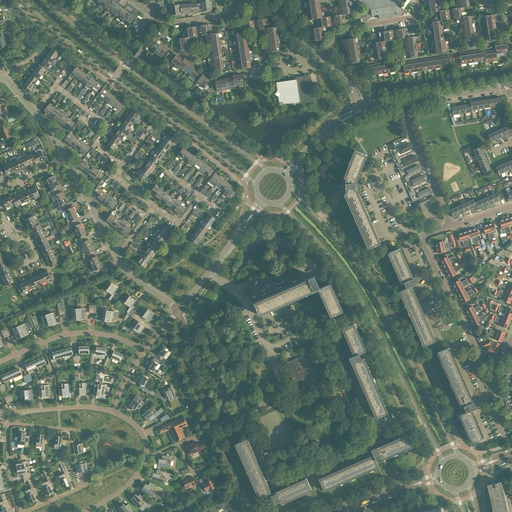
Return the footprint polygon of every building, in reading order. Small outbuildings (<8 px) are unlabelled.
[(112,0),(107,0),(103,7),(107,10),(113,1),(112,0)] [(203,0),(204,2),(199,2),(199,4),(197,4),(197,3),(191,4),(186,4),(185,4),(180,5),(180,4),(173,5),(172,1),(167,2),(169,15),(174,15),(174,14),(175,14),(176,15),(181,14),(181,15),(187,14),(193,13),(193,14),(199,13),(198,12),(200,12),(206,11),(206,10),(207,10),(207,11),(212,10),(210,0),(203,0)] [(306,0),(301,1),(301,4),(307,3),(308,12),(303,13),(303,16),(309,15),(309,20),(318,18),(320,28),(311,29),(312,34),(310,34),(310,37),(312,37),(313,41),(323,40),(323,35),(324,35),(323,33),(324,33),(324,32),(323,32),(323,27),(332,26),(343,24),(341,15),(350,13),(350,9),(351,8),(351,5),(349,5),(348,0),(337,0),(339,7),(337,7),(337,9),(337,11),(338,10),(338,15),(331,16),(321,18),(320,13),(321,13),(321,12),(320,12),(320,10),(319,10),(317,2),(319,2),(318,0),(306,0)] [(372,16),(378,15),(379,19),(391,17),(390,13),(397,12),(396,8),(396,6),(400,0),(357,0),(371,10),(372,16)] [(425,0),(427,5),(425,5),(425,8),(427,8),(428,13),(434,12),(436,21),(429,22),(432,38),(430,39),(430,42),(432,41),(434,54),(446,52),(446,50),(447,50),(447,49),(446,49),(444,40),(445,40),(445,38),(444,38),(444,37),(443,37),(441,29),(442,28),(442,26),(443,26),(443,25),(442,25),(441,20),(447,20),(450,19),(453,19),(459,18),(459,22),(458,23),(459,24),(460,24),(460,25),(461,25),(462,34),(461,34),(461,36),(460,36),(461,37),(462,37),(462,42),(471,41),(474,40),(473,36),(475,35),(475,32),(473,32),(472,24),(473,23),(473,20),(471,20),(470,16),(464,17),(462,7),(469,6),(468,2),(474,1),(473,0),(457,0),(456,0),(456,2),(455,2),(456,4),(456,3),(457,8),(451,9),(449,9),(446,10),(440,11),(439,6),(440,6),(440,5),(439,5),(439,3),(437,4),(436,0),(425,0)] [(113,1),(107,10),(110,12),(117,3),(113,1)] [(120,6),(117,3),(110,12),(114,15),(120,6)] [(124,9),(120,6),(114,15),(117,18),(124,9)] [(124,9),(117,18),(121,20),(128,11),(124,9)] [(128,11),(121,20),(125,23),(131,14),(128,11)] [(135,17),(131,14),(125,23),(128,26),(135,17)] [(496,20),(496,19),(495,19),(495,14),(483,16),(483,20),(482,21),(482,24),(484,24),(485,32),(483,33),(484,36),(486,36),(486,40),(498,38),(498,34),(498,33),(498,32),(497,32),(497,30),(496,31),(495,22),(496,22),(496,20)] [(234,33),(235,38),(233,38),(233,41),(235,41),(236,50),(235,50),(235,53),(237,53),(238,61),(236,62),(237,65),(239,65),(239,69),(250,68),(250,63),(251,63),(248,48),(247,48),(246,40),(247,40),(246,31),(254,30),(258,30),(263,29),(265,37),(266,37),(267,45),(266,45),(267,53),(279,51),(278,47),(284,46),(283,43),(278,44),(276,35),(282,34),(281,31),(276,32),(275,27),(266,28),(265,19),(256,20),(252,21),(242,22),(243,32),(234,33)] [(196,26),(193,27),(184,28),(186,38),(177,39),(179,51),(190,50),(189,45),(190,45),(189,37),(197,36),(200,36),(206,35),(207,42),(209,42),(210,51),(209,51),(211,66),(212,66),(213,70),(223,69),(223,64),(224,64),(224,61),(222,61),(221,53),(227,52),(226,49),(221,49),(219,41),(225,40),(224,37),(219,37),(218,33),(209,34),(208,25),(196,26)] [(373,43),(374,47),(370,48),(371,51),(374,51),(376,60),(386,58),(385,49),(386,49),(385,41),(394,40),(403,39),(404,46),(405,46),(405,50),(404,50),(405,58),(417,56),(417,52),(419,51),(418,48),(416,48),(414,37),(405,38),(404,28),(392,30),(381,32),(382,41),(373,43)] [(152,48),(158,39),(154,37),(148,45),(152,48)] [(361,42),(356,43),(355,38),(343,40),(345,48),(346,48),(347,56),(346,56),(347,64),(359,62),(358,58),(364,57),(363,54),(358,55),(356,46),(362,45),(361,42)] [(152,48),(155,50),(160,43),(161,44),(162,42),(158,39),(152,48)] [(459,53),(461,63),(459,63),(459,66),(461,66),(461,64),(484,60),(485,63),(497,61),(496,54),(508,52),(506,41),(494,43),(495,50),(484,52),(483,50),(459,53)] [(155,50),(154,52),(158,55),(164,46),(161,44),(160,43),(155,50)] [(168,49),(164,46),(158,55),(162,57),(168,49)] [(52,48),(48,53),(55,58),(57,60),(61,54),(52,48)] [(55,58),(48,53),(45,58),(51,63),(55,58)] [(173,66),(180,58),(176,55),(170,63),(173,66)] [(404,73),(432,69),(452,66),(450,55),(402,62),(404,73)] [(51,63),(45,58),(41,64),(47,69),(51,63)] [(183,60),(180,58),(173,66),(177,69),(178,67),(183,60)] [(184,58),(183,60),(178,67),(182,70),(188,61),(184,58)] [(192,64),(188,61),(182,70),(186,73),(192,64)] [(393,61),(369,65),(371,75),(395,72),(393,61)] [(39,64),(36,68),(34,70),(35,70),(42,75),(46,69),(39,64)] [(192,64),(186,73),(189,75),(195,69),(196,67),(192,64)] [(76,66),(71,73),(69,75),(75,79),(76,77),(81,70),(79,69),(80,69),(76,66)] [(195,69),(189,75),(188,77),(193,80),(199,71),(195,69)] [(35,70),(31,75),(38,80),(42,75),(35,70)] [(86,74),(81,70),(76,77),(81,81),(86,74)] [(203,74),(199,71),(193,80),(196,83),(203,74)] [(86,74),(81,81),(86,85),(91,78),(86,74)] [(203,74),(196,83),(200,85),(206,77),(203,74)] [(38,80),(31,75),(27,80),(34,85),(38,80)] [(298,79),(276,82),(277,90),(274,94),(278,96),(279,105),(305,101),(305,102),(313,101),(310,75),(301,76),(302,81),(296,81),(296,80),(298,79)] [(210,79),(206,77),(200,85),(204,88),(210,79)] [(96,82),(91,78),(86,85),(85,87),(86,88),(86,89),(88,89),(90,90),(91,89),(96,82)] [(27,80),(23,85),(30,90),(29,92),(31,95),(33,92),(33,93),(35,91),(34,90),(37,87),(34,85),(27,80)] [(102,86),(96,82),(91,89),(97,93),(102,86)] [(103,87),(103,88),(98,95),(103,98),(108,92),(105,89),(103,87)] [(108,92),(103,98),(108,102),(113,95),(108,92)] [(113,95),(108,102),(106,104),(111,108),(113,106),(118,99),(115,97),(115,96),(113,95)] [(118,99),(113,106),(117,109),(114,114),(117,116),(122,109),(120,107),(123,103),(118,99)] [(49,115),(54,108),(49,104),(44,111),(47,113),(47,114),(49,115)] [(59,112),(54,108),(49,115),(54,118),(59,112)] [(133,109),(130,114),(136,119),(140,114),(133,109)] [(59,112),(54,118),(59,122),(64,115),(59,112)] [(130,114),(127,118),(127,117),(125,119),(126,120),(126,119),(132,124),(136,119),(130,114)] [(69,119),(64,115),(59,122),(64,126),(69,119)] [(74,123),(69,119),(64,126),(69,130),(74,123)] [(126,120),(123,123),(123,122),(121,124),(122,125),(122,124),(129,129),(132,124),(126,119),(126,120)] [(122,125),(118,129),(125,134),(129,129),(122,124),(122,125)] [(10,136),(6,127),(0,130),(4,139),(10,136)] [(505,127),(499,130),(502,137),(508,134),(505,127)] [(118,129),(114,135),(121,140),(125,134),(118,129)] [(499,130),(493,132),(497,139),(502,137),(499,130)] [(493,132),(487,135),(491,142),(497,139),(493,132)] [(69,143),(74,137),(69,133),(64,139),(69,143)] [(121,140),(114,135),(111,140),(117,145),(121,140)] [(164,140),(171,145),(174,140),(168,135),(164,140)] [(74,137),(69,143),(73,146),(72,146),(74,148),(75,147),(80,140),(74,137)] [(413,150),(408,138),(396,144),(400,155),(413,150)] [(85,144),(80,140),(75,147),(80,151),(85,144)] [(117,145),(111,140),(107,145),(113,150),(117,145)] [(171,145),(164,140),(160,145),(167,150),(171,145)] [(90,148),(85,144),(80,151),(85,155),(90,148)] [(167,150),(160,145),(156,150),(163,155),(167,150)] [(39,147),(40,149),(35,151),(36,153),(40,162),(45,160),(43,155),(46,154),(42,146),(39,147)] [(183,147),(178,155),(176,157),(179,159),(181,157),(183,158),(188,152),(185,149),(183,147)] [(476,156),(483,152),(480,147),(473,150),(476,156)] [(155,152),(153,155),(159,160),(163,155),(156,150),(155,149),(154,151),(155,152)] [(355,150),(344,178),(344,179),(343,180),(343,181),(343,183),(342,183),(342,188),(343,188),(343,189),(343,190),(343,191),(344,192),(344,193),(343,194),(367,249),(379,243),(357,191),(355,192),(354,189),(354,188),(357,187),(357,183),(354,182),(365,154),(355,150)] [(193,156),(188,152),(183,158),(188,162),(193,156)] [(485,158),(483,152),(476,156),(478,161),(485,158)] [(30,164),(26,156),(25,153),(20,156),(21,158),(22,158),(26,166),(30,164)] [(31,153),(26,156),(30,164),(35,162),(36,164),(31,153)] [(31,153),(36,164),(40,162),(36,153),(32,155),(31,153)] [(151,157),(149,160),(156,165),(159,160),(153,155),(151,154),(150,155),(151,156),(151,157)] [(198,159),(193,156),(188,162),(193,166),(198,159)] [(416,156),(402,161),(404,166),(418,161),(416,156)] [(22,158),(21,158),(17,160),(21,168),(26,166),(22,158)] [(485,158),(478,161),(481,167),(488,164),(485,158)] [(146,161),(148,162),(145,165),(152,170),(156,165),(149,160),(147,159),(146,161)] [(198,170),(203,163),(198,159),(193,166),(192,168),(194,170),(196,168),(198,170)] [(21,168),(17,160),(12,162),(16,171),(21,168)] [(84,170),(89,164),(83,160),(78,166),(84,170)] [(12,173),(8,164),(7,162),(2,164),(3,167),(7,175),(12,173)] [(12,162),(8,164),(12,173),(16,171),(12,162)] [(510,169),(507,162),(501,165),(504,172),(510,169)] [(203,163),(198,170),(204,174),(209,167),(203,163)] [(89,164),(84,170),(89,174),(94,167),(89,164)] [(491,169),(488,164),(481,167),(483,173),(491,169)] [(145,165),(141,170),(148,176),(152,170),(145,165)] [(422,171),(419,165),(407,171),(410,177),(422,171)] [(504,172),(501,165),(495,167),(499,175),(504,172)] [(99,171),(94,167),(89,174),(94,178),(99,171)] [(214,171),(209,167),(204,174),(209,177),(214,171)] [(141,170),(140,172),(138,170),(135,174),(144,181),(148,176),(141,170)] [(99,171),(94,178),(97,180),(97,181),(98,182),(104,175),(99,171)] [(210,180),(208,182),(210,184),(213,186),(215,184),(220,177),(216,174),(217,174),(215,173),(210,180)] [(48,185),(57,181),(54,175),(46,179),(48,185)] [(424,175),(411,181),(414,187),(427,181),(424,175)] [(220,177),(215,184),(220,187),(225,181),(220,177)] [(59,187),(57,181),(48,185),(51,190),(51,191),(55,189),(59,187)] [(230,185),(225,181),(220,187),(225,191),(230,185)] [(155,196),(160,189),(155,185),(150,192),(155,196)] [(225,191),(223,193),(231,199),(230,199),(231,199),(235,193),(233,192),(235,188),(230,185),(225,191)] [(31,189),(35,198),(40,195),(36,187),(31,189)] [(97,197),(102,190),(97,187),(92,193),(97,197)] [(429,188),(417,193),(420,199),(431,194),(429,188)] [(31,189),(26,191),(30,200),(31,202),(36,200),(35,198),(31,189)] [(165,193),(160,189),(155,196),(160,200),(165,193)] [(107,194),(102,190),(97,197),(102,201),(107,194)] [(26,191),(22,193),(25,202),(30,200),(26,191)] [(56,191),(49,195),(51,197),(54,196),(56,201),(66,197),(65,197),(65,196),(64,194),(63,192),(62,193),(62,192),(57,194),(56,191)] [(25,202),(22,193),(17,196),(21,204),(25,202)] [(165,193),(160,200),(165,203),(170,197),(165,193)] [(497,193),(491,195),(494,202),(500,200),(497,193)] [(112,198),(107,194),(102,201),(107,205),(112,198)] [(21,204),(17,196),(13,198),(11,195),(11,196),(16,206),(21,204)] [(491,195),(486,198),(489,205),(494,202),(491,195)] [(11,196),(7,198),(11,206),(15,204),(16,206),(11,196)] [(56,201),(59,207),(56,208),(57,211),(65,207),(64,205),(67,203),(67,202),(67,200),(66,198),(66,197),(56,201)] [(176,201),(170,197),(165,203),(169,206),(168,206),(170,208),(171,207),(176,201)] [(11,206),(7,198),(2,200),(6,209),(11,206)] [(112,198),(107,205),(113,209),(118,202),(112,198)] [(425,221),(433,218),(438,215),(430,198),(418,204),(425,221)] [(489,205),(486,198),(480,200),(483,207),(489,205)] [(474,203),(473,200),(467,202),(470,210),(476,207),(474,203)] [(480,200),(474,203),(476,207),(477,210),(483,207),(480,200)] [(176,201),(171,207),(176,211),(181,204),(176,201)] [(467,202),(461,205),(465,212),(470,210),(467,202)] [(181,204),(176,211),(181,215),(186,208),(181,204)] [(465,212),(461,205),(456,207),(459,215),(465,212)] [(65,207),(57,211),(59,214),(65,211),(68,216),(76,212),(73,206),(66,210),(65,207)] [(459,215),(456,207),(450,210),(453,217),(459,215)] [(25,216),(27,219),(24,220),(27,225),(38,219),(36,214),(35,215),(34,212),(25,216)] [(78,218),(76,212),(68,216),(70,222),(74,220),(78,218)] [(111,224),(116,217),(111,213),(106,220),(111,224)] [(205,219),(212,224),(216,219),(209,214),(205,219)] [(121,221),(116,217),(111,224),(116,228),(121,221)] [(40,224),(38,219),(27,225),(29,229),(31,228),(40,224)] [(204,234),(208,229),(212,224),(205,219),(201,224),(197,229),(204,234)] [(508,233),(504,220),(499,221),(501,228),(504,227),(506,234),(508,233)] [(126,225),(121,221),(116,228),(121,232),(126,225)] [(76,225),(75,223),(69,226),(70,228),(73,227),(75,232),(74,233),(75,233),(84,229),(81,223),(76,225)] [(42,229),(40,224),(31,228),(33,233),(42,229)] [(131,229),(126,225),(121,232),(126,236),(131,229)] [(492,239),(488,225),(482,226),(485,234),(487,233),(490,239),(492,239)] [(164,226),(160,231),(167,236),(171,231),(164,226)] [(43,232),(42,229),(33,233),(35,237),(47,232),(46,230),(43,232)] [(86,234),(84,229),(75,233),(77,238),(77,239),(81,237),(86,234)] [(204,234),(197,229),(194,234),(200,239),(204,234)] [(472,230),(467,231),(469,238),(471,237),(473,244),(476,243),(472,230)] [(167,236),(160,231),(156,236),(163,241),(167,236)] [(47,234),(47,232),(35,237),(38,242),(46,238),(45,235),(47,234)] [(466,246),(462,233),(457,234),(459,241),(462,240),(464,247),(466,246)] [(200,239),(194,234),(190,239),(196,244),(200,239)] [(156,236),(153,241),(159,246),(163,241),(156,236)] [(46,238),(38,242),(40,247),(48,243),(46,238)] [(83,239),(76,242),(77,245),(81,244),(83,249),(91,245),(92,243),(90,240),(89,240),(89,239),(84,242),(83,239)] [(159,246),(153,241),(151,240),(149,242),(151,243),(149,247),(155,252),(159,246)] [(51,247),(48,243),(40,247),(42,251),(51,247)] [(92,246),(91,245),(83,249),(86,254),(86,255),(89,253),(94,251),(94,250),(94,249),(93,246),(92,246)] [(51,247),(42,251),(44,256),(55,251),(54,249),(52,250),(51,247)] [(149,247),(145,252),(152,257),(155,252),(149,247)] [(402,284),(403,283),(406,288),(399,292),(423,346),(435,341),(413,289),(417,287),(416,284),(417,280),(413,278),(412,279),(399,248),(389,253),(402,284)] [(152,257),(145,252),(143,250),(139,255),(141,257),(148,262),(152,257)] [(55,253),(55,251),(44,256),(46,261),(55,257),(53,254),(55,253)] [(92,258),(90,256),(84,259),(86,264),(89,262),(91,265),(99,262),(96,256),(92,258)] [(454,256),(448,259),(447,256),(440,260),(443,264),(455,258),(454,256)] [(55,257),(46,261),(49,265),(51,264),(52,267),(61,263),(60,263),(59,261),(58,260),(56,257),(55,257)] [(141,257),(138,261),(136,259),(133,263),(136,265),(138,263),(144,267),(148,262),(141,257)] [(456,260),(455,258),(443,264),(445,269),(451,266),(450,263),(456,260)] [(91,265),(94,271),(90,272),(92,276),(100,272),(98,269),(102,267),(99,262),(91,265)] [(451,266),(445,269),(447,273),(460,267),(459,265),(452,268),(451,266)] [(461,269),(460,267),(447,273),(450,278),(456,275),(455,272),(461,269)] [(0,271),(0,274),(0,275),(0,274),(0,276),(1,276),(9,272),(7,268),(0,271)] [(42,273),(46,281),(51,279),(52,282),(55,280),(52,274),(49,275),(47,270),(42,273)] [(9,272),(1,276),(3,281),(11,277),(9,272)] [(42,273),(37,275),(41,284),(46,281),(42,273)] [(37,275),(33,277),(37,286),(41,284),(37,275)] [(325,302),(328,309),(331,316),(341,311),(338,304),(335,298),(332,291),(329,284),(324,286),(323,285),(323,284),(318,284),(318,278),(314,277),(313,276),(311,277),(311,278),(308,279),(308,278),(300,282),(292,285),(284,289),(276,292),(269,296),(261,299),(253,302),(258,315),(266,312),(274,308),(282,305),(290,301),(297,298),(305,295),(313,291),(313,290),(318,287),(319,288),(322,295),(325,302)] [(11,277),(3,281),(5,286),(14,282),(11,277)] [(37,286),(33,277),(28,279),(32,288),(37,286)] [(28,279),(24,282),(28,290),(32,288),(28,279)] [(467,279),(460,283),(459,280),(452,283),(455,288),(468,282),(467,279)] [(19,284),(20,286),(17,288),(21,296),(25,294),(24,292),(28,290),(24,282),(19,284)] [(117,295),(114,292),(118,287),(111,282),(106,290),(112,294),(109,299),(112,301),(117,295)] [(468,282),(455,288),(457,293),(464,290),(463,287),(469,284),(468,282)] [(511,288),(502,284),(501,286),(507,289),(506,291),(511,293),(511,288)] [(465,292),(464,290),(457,293),(460,298),(473,292),(471,289),(465,292)] [(473,292),(460,298),(462,303),(469,300),(468,297),(474,294),(473,292)] [(511,299),(498,293),(497,296),(503,298),(502,301),(509,304),(511,299)] [(135,308),(132,305),(136,300),(129,295),(124,303),(130,307),(127,312),(128,312),(130,314),(135,308)] [(108,310),(109,307),(102,305),(101,309),(102,309),(100,320),(106,321),(106,322),(108,310)] [(479,305),(473,308),(472,306),(465,309),(468,314),(480,307),(479,305)] [(480,307),(468,314),(470,318),(477,315),(475,313),(482,310),(480,307)] [(142,316),(148,321),(154,313),(147,309),(142,316)] [(511,315),(499,309),(498,311),(504,314),(503,317),(510,319),(511,315)] [(118,312),(108,310),(106,322),(112,323),(113,317),(117,317),(118,312)] [(47,314),(51,326),(51,325),(57,323),(53,312),(47,314)] [(51,326),(47,314),(41,316),(45,327),(51,325),(51,326)] [(478,317),(477,315),(470,318),(472,323),(485,316),(484,314),(478,317)] [(485,316),(472,323),(475,328),(481,324),(480,322),(486,319),(485,316)] [(508,324),(495,318),(494,321),(500,323),(499,326),(506,329),(508,324)] [(133,329),(139,334),(145,326),(138,321),(133,329)] [(30,328),(27,322),(18,326),(23,337),(23,336),(28,334),(26,329),(30,328)] [(348,364),(352,365),(375,418),(388,412),(364,358),(361,359),(359,354),(365,351),(353,324),(343,328),(354,355),(348,358),(349,360),(348,364)] [(23,337),(18,326),(12,328),(17,339),(23,337)] [(496,334),(490,332),(489,331),(488,332),(489,333),(489,334),(495,337),(494,339),(501,342),(503,337),(496,334)] [(490,344),(490,346),(498,349),(500,344),(492,340),(490,344)] [(160,352),(158,354),(163,358),(169,350),(163,345),(159,351),(160,352)] [(498,349),(490,346),(487,352),(495,356),(498,349)] [(99,349),(96,348),(95,354),(105,356),(106,348),(99,347),(99,349)] [(459,414),(471,442),(481,437),(469,410),(475,408),(474,406),(476,402),(472,400),(455,360),(449,347),(436,353),(460,408),(463,406),(465,412),(459,414)] [(68,348),(61,350),(63,357),(73,354),(71,348),(68,349),(68,348)] [(52,354),(54,359),(51,360),(55,370),(58,368),(55,361),(56,361),(56,359),(63,357),(61,350),(55,352),(55,353),(52,354)] [(116,353),(113,352),(111,358),(120,362),(123,355),(116,352),(116,353)] [(316,375),(309,360),(306,353),(294,359),(294,360),(286,364),(289,370),(288,370),(294,385),(316,375)] [(40,358),(34,361),(37,368),(46,364),(43,358),(40,359),(40,358)] [(148,368),(149,369),(147,372),(152,375),(154,372),(153,371),(158,363),(152,359),(148,365),(149,366),(148,368)] [(37,368),(34,361),(28,363),(28,364),(25,366),(28,372),(37,368)] [(10,371),(13,378),(22,374),(19,368),(16,370),(16,369),(10,371)] [(13,378),(10,371),(4,374),(5,375),(2,377),(4,382),(13,378)] [(163,378),(154,372),(152,375),(161,381),(163,378)] [(139,384),(140,384),(139,387),(144,390),(146,387),(144,386),(149,378),(142,374),(139,380),(140,381),(139,384)] [(96,375),(95,384),(93,392),(96,393),(96,396),(103,397),(105,385),(102,384),(103,379),(99,379),(100,376),(96,375)] [(85,382),(79,383),(79,376),(75,376),(76,392),(79,392),(79,395),(86,395),(85,382)] [(48,385),(41,385),(41,379),(37,381),(38,395),(42,395),(42,398),(49,397),(48,385)] [(61,384),(62,385),(58,386),(59,394),(62,393),(62,396),(69,396),(68,383),(61,384)] [(166,389),(163,390),(167,399),(169,399),(169,400),(170,404),(171,406),(172,407),(173,407),(174,407),(175,407),(176,407),(176,406),(177,405),(177,404),(176,401),(175,398),(174,398),(173,397),(175,396),(172,388),(166,391),(166,389)] [(32,391),(32,389),(24,390),(24,399),(32,399),(32,393),(32,391)] [(144,402),(141,400),(142,399),(136,395),(129,406),(134,410),(136,407),(139,409),(144,402)] [(161,407),(156,411),(152,407),(142,415),(146,420),(149,418),(151,421),(163,410),(161,407)] [(170,429),(175,441),(185,437),(181,428),(188,425),(183,416),(176,419),(157,428),(159,433),(170,429)] [(27,454),(28,448),(29,436),(24,436),(24,432),(19,432),(18,444),(24,445),(23,454),(27,454)] [(43,434),(37,434),(36,446),(42,447),(41,456),(42,456),(45,457),(47,438),(42,438),(43,434)] [(65,440),(62,440),(61,439),(61,436),(55,435),(54,448),(60,449),(59,461),(59,462),(63,461),(64,449),(65,440)] [(412,445),(407,435),(378,448),(377,449),(377,447),(376,447),(373,446),(371,449),(368,451),(370,456),(318,478),(324,491),(378,467),(375,460),(381,457),(382,458),(412,445)] [(271,505),(280,501),(280,503),(311,489),(306,479),(277,492),(276,491),(275,491),(270,491),(269,489),(247,439),(234,444),(258,499),(269,494),(272,499),(269,500),(271,505)] [(73,441),(65,440),(64,449),(73,447),(74,454),(84,452),(82,443),(77,444),(78,445),(74,446),(73,441)] [(201,443),(196,445),(195,441),(192,442),(193,443),(186,446),(190,454),(199,450),(199,452),(204,450),(201,443)] [(162,455),(162,459),(159,458),(157,465),(170,467),(171,460),(170,460),(170,457),(162,455)] [(21,459),(21,462),(19,462),(19,463),(16,464),(17,468),(29,466),(27,458),(21,459)] [(68,472),(72,480),(79,477),(78,472),(82,472),(82,473),(87,472),(85,460),(76,462),(77,471),(68,472)] [(59,462),(64,473),(59,476),(64,487),(69,485),(67,482),(72,480),(68,472),(63,461),(59,462)] [(44,472),(48,481),(42,483),(47,495),(52,493),(51,489),(55,488),(50,477),(47,471),(46,464),(44,464),(45,472),(44,472)] [(29,466),(17,468),(17,473),(21,473),(21,474),(23,473),(23,476),(30,475),(29,466)] [(157,470),(156,473),(153,472),(151,478),(163,482),(165,476),(171,478),(172,474),(157,470)] [(186,488),(195,484),(192,477),(183,481),(186,488)] [(27,480),(31,488),(25,491),(30,502),(35,500),(34,497),(38,495),(31,478),(27,480)] [(212,479),(206,482),(205,478),(200,480),(202,485),(204,484),(206,490),(209,489),(209,490),(211,489),(212,491),(215,490),(214,488),(216,487),(215,486),(215,487),(212,480),(212,479)] [(150,482),(148,485),(145,483),(141,489),(152,496),(155,491),(161,494),(163,491),(150,482)] [(508,511),(502,486),(503,486),(503,484),(502,484),(501,482),(489,484),(495,511),(508,511)] [(10,508),(4,493),(0,495),(3,501),(0,502),(0,509),(1,511),(7,511),(6,510),(10,508)] [(140,494),(138,496),(135,494),(131,498),(139,508),(144,503),(148,508),(151,505),(140,494)]
